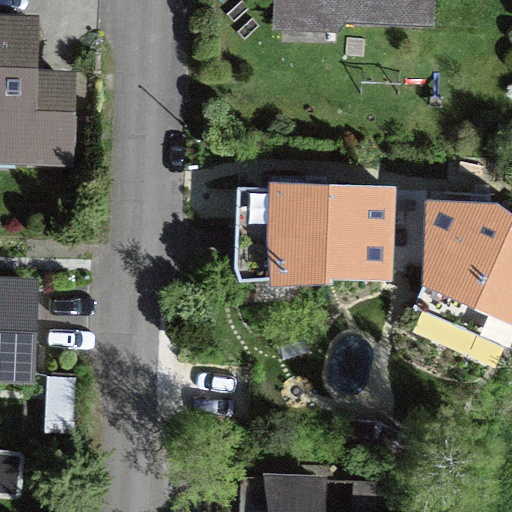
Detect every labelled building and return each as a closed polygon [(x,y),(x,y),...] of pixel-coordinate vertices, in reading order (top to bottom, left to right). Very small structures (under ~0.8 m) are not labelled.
[(281,0),(283,0),(339,3),(338,14),(427,18),(427,0),(281,0)] [(33,26),(0,25),(0,106),(15,107),(13,156),(65,158),(68,82),(31,80),(33,26)] [(390,193),(239,188),(236,264),(387,269),(390,193)] [(0,367),(27,369),(30,287),(0,285),(0,367)] [(315,511),(317,481),(242,477),(240,511),(315,511)]
